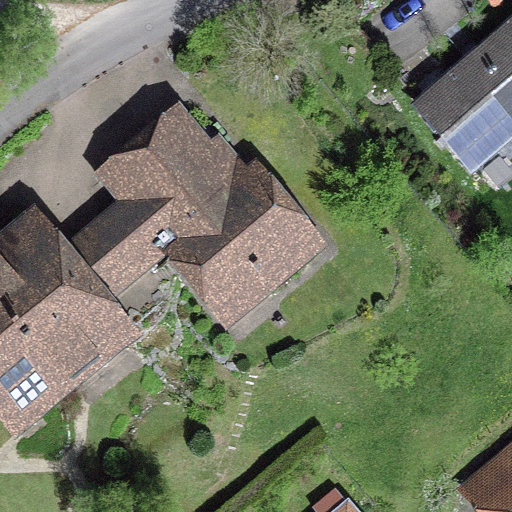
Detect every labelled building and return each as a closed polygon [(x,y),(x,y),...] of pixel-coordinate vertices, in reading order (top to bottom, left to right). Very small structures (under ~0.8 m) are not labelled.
[(511,143),(511,19),(409,107),(470,179),(482,169),(497,187),(511,174),(511,169),(500,154),(511,143)] [(211,142),(179,104),(92,175),(116,204),(66,245),(114,304),(165,263),(223,334),(329,248),(257,159),(245,169),(218,136),(211,142)] [(66,245),(34,205),(0,232),(0,431),(12,446),(143,340),(114,304),(66,245)] [(511,511),(511,442),(455,490),(473,511),(511,511)] [(344,503),(334,491),(312,509),(314,511),(358,511),(348,500),(344,503)]
